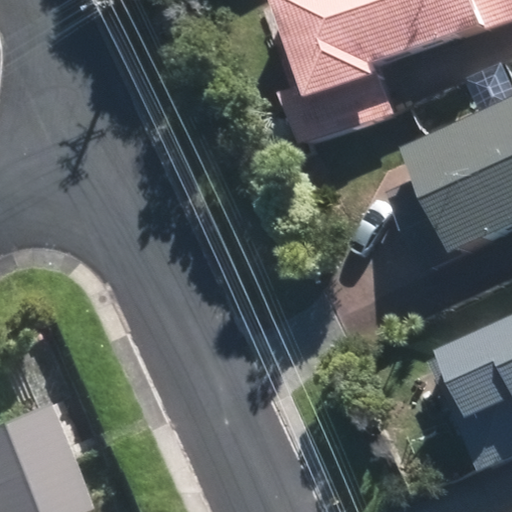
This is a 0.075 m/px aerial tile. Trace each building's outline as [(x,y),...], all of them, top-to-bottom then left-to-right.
[(511,0),(288,0),(316,81),(511,15),(511,0)] [(376,69),(298,96),(313,138),(391,111),(376,69)] [(511,223),(511,117),(425,158),(435,180),(405,193),(436,259),(511,223)] [(511,329),(439,362),(485,464),(511,452),(511,329)] [(71,511),(26,407),(0,418),(0,511),(101,511),(100,508),(89,511),(71,511)]
